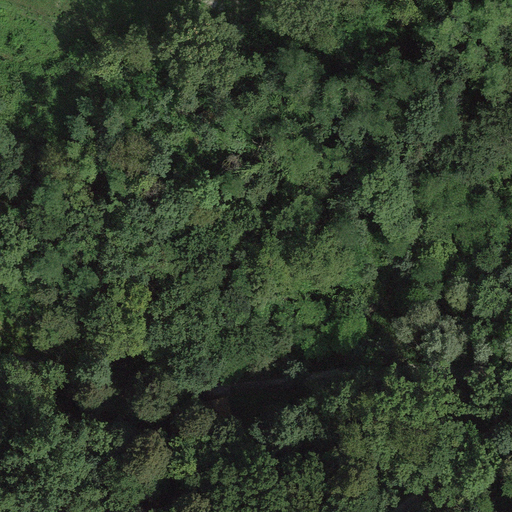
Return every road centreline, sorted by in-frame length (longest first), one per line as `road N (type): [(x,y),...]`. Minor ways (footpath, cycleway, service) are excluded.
road 1 (track): [(511,355),(249,399),(127,396),(42,357),(0,305)]
road 2 (track): [(393,511),(511,430)]
